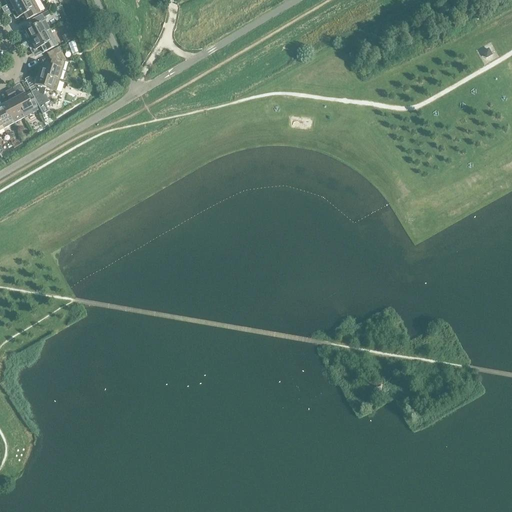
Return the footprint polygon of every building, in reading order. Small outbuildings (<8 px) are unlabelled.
[(1,9),(4,14),(28,0),(4,0),(4,1),(7,6),(1,9)] [(33,0),(28,0),(4,14),(6,18),(12,15),(15,20),(25,15),(28,20),(40,14),(33,0)] [(29,41),(45,33),(40,24),(44,21),(41,15),(29,22),(32,27),(24,32),(29,41)] [(49,30),(45,33),(29,41),(30,42),(20,47),(22,50),(28,47),(31,53),(43,47),(46,53),(58,46),(49,30)] [(70,32),(61,37),(65,44),(74,39),(70,32)] [(41,65),(37,75),(54,80),(57,70),(62,72),(65,62),(60,61),(57,56),(62,54),(59,48),(47,54),(50,60),(51,61),(49,67),(41,65)] [(54,80),(37,75),(34,86),(38,87),(36,91),(38,95),(33,98),(34,98),(38,106),(40,110),(46,107),(41,98),(43,96),(45,90),(56,93),(59,81),(54,80)] [(13,89),(9,91),(22,116),(23,115),(24,119),(34,113),(32,109),(38,106),(34,98),(28,101),(24,95),(18,98),(13,89)] [(22,116),(9,91),(5,93),(10,102),(4,106),(14,124),(24,119),(23,115),(22,116)] [(0,122),(2,126),(2,127),(3,130),(14,124),(4,106),(0,107),(0,122)]
